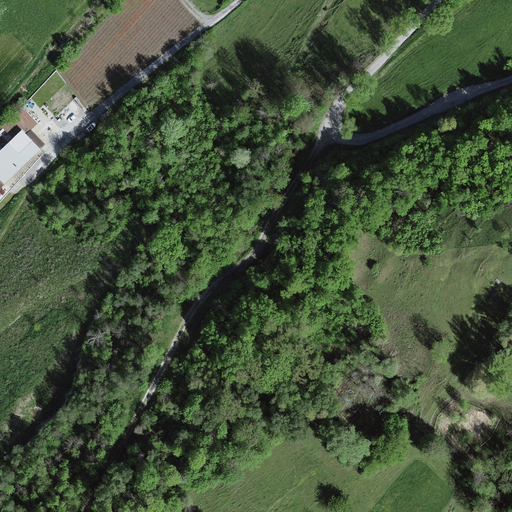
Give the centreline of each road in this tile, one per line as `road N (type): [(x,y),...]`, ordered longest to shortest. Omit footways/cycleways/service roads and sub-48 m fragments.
road 1 (track): [(79,511),(197,300),(255,254),(323,144),(328,118)]
road 2 (track): [(511,84),(359,140),(334,139),(328,118),(438,0)]
